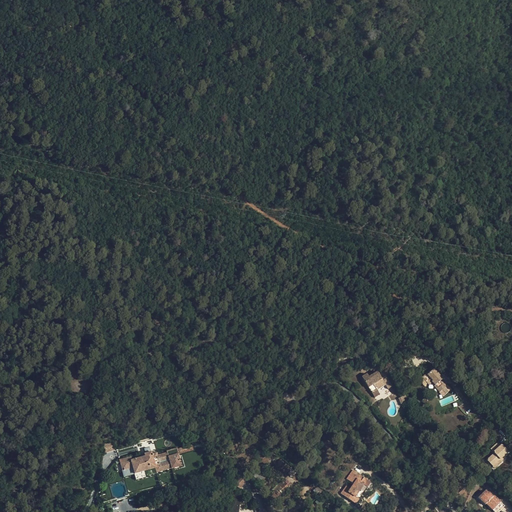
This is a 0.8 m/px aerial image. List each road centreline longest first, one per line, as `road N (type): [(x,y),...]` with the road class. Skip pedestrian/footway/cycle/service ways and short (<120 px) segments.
road 1 (track): [(0,33),(26,20),(88,41),(218,158),(250,205),(305,238),(379,266),(307,356),(307,390)]
road 2 (residential): [(454,511),(345,389),(283,388),(216,338),(128,348),(79,388)]
